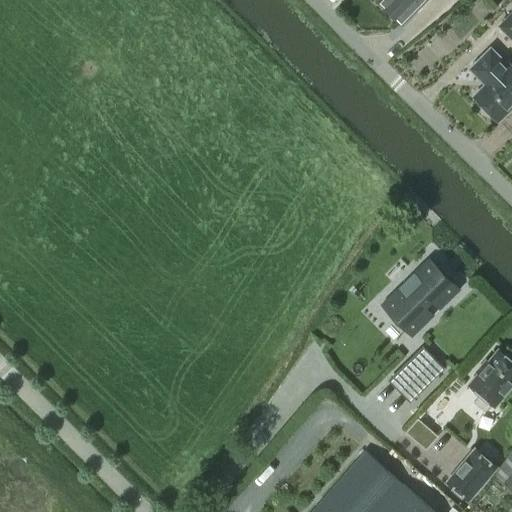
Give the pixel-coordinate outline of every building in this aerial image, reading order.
[(422,0),(378,0),(379,0),(401,22),(422,0)] [(511,10),(497,25),(511,40),(511,10)] [(493,114),(498,119),(511,105),(511,65),(509,62),(504,62),(491,49),(472,67),(488,83),(475,95),(480,100),(481,105),(483,108),(485,111),(489,113),(493,114)] [(429,257),(380,305),(411,336),(434,314),(425,305),(430,300),(439,309),(460,288),(429,257)] [(390,379),(409,399),(442,368),(422,347),(390,379)] [(498,350),(469,383),(494,404),(511,382),(511,356),(505,351),(503,354),(498,350)] [(436,511),(366,450),(311,511),(436,511)] [(448,481),(467,497),(493,466),(474,450),(448,481)] [(511,469),(502,480),(511,489),(511,469)]
